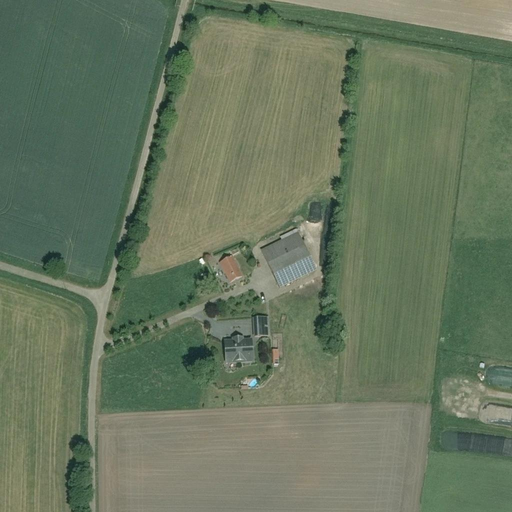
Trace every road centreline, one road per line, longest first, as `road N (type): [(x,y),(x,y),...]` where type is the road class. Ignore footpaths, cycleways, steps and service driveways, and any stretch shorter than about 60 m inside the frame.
road 1 (unclassified): [(184,0),(105,297)]
road 2 (unclassified): [(105,297),(92,385),(96,511)]
